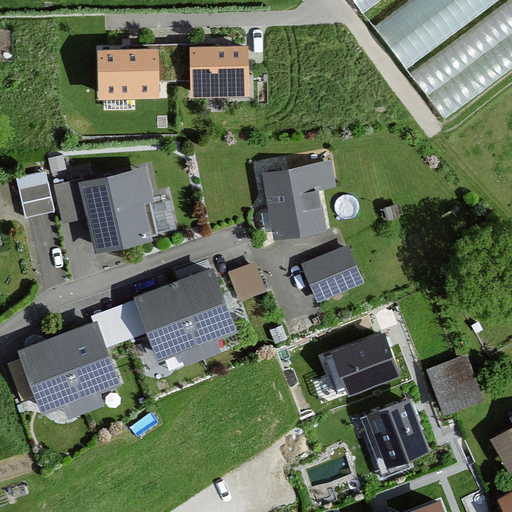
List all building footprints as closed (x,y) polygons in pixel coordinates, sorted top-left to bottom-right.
[(511,0),(388,0),(371,13),(438,109),(511,56),(511,0)] [(247,48),(190,49),(191,96),(248,95),(247,48)] [(156,51),(100,52),(100,98),(157,97),(156,51)] [(328,159),(266,169),(275,231),(324,223),(317,183),(331,181),(328,159)] [(146,164),(55,183),(63,219),(89,214),(96,244),(177,227),(169,191),(152,195),(146,164)] [(44,170),(17,176),(25,213),(53,207),(44,170)] [(347,245),(305,262),(318,296),(361,279),(347,245)] [(230,268),(240,298),(267,289),(258,259),(230,268)] [(210,261),(172,275),(195,338),(233,324),(210,261)] [(172,275),(135,289),(158,351),(195,338),(172,275)] [(95,318),(58,332),(81,395),(118,381),(95,318)] [(58,332),(20,346),(43,408),(81,395),(58,332)] [(381,337),(325,358),(338,392),(394,371),(381,337)] [(465,352),(428,367),(443,407),(481,393),(465,352)] [(411,393),(360,411),(381,468),(411,457),(408,448),(429,441),(411,393)] [(511,501),(511,424),(500,431),(511,454),(511,495),(510,497),(511,501)]
